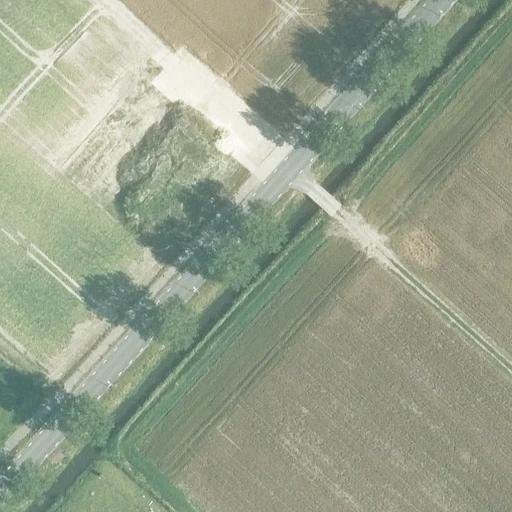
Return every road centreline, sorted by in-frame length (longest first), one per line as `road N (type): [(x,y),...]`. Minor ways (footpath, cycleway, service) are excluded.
road 1 (tertiary): [(0,496),(439,0)]
road 2 (track): [(511,368),(288,166)]
